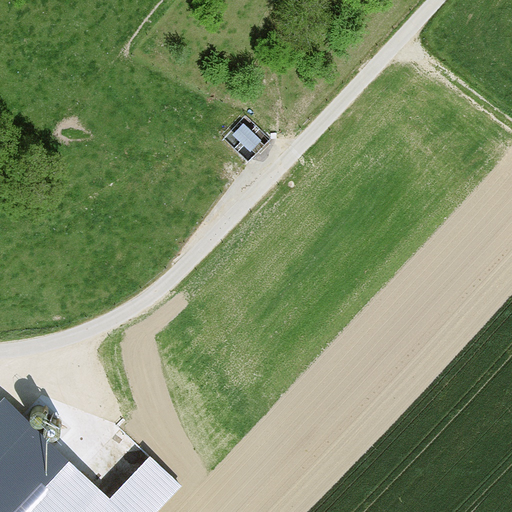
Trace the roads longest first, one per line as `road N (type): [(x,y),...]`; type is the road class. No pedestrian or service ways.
road 1 (track): [(0,346),(46,342),(131,306),(209,239),(397,37)]
road 2 (track): [(397,37),(511,126)]
